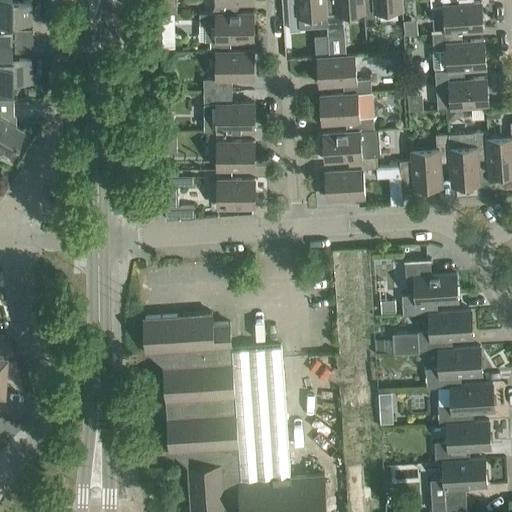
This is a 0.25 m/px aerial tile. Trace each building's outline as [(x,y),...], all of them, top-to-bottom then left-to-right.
[(0,0),(0,40),(10,40),(10,22),(30,21),(30,0),(10,1),(10,0),(0,0)] [(164,12),(164,0),(152,0),(152,12),(164,12)] [(164,0),(164,12),(177,12),(176,0),(164,0)] [(301,29),(300,15),(327,13),(325,0),(288,0),(290,30),(301,29)] [(365,11),(363,0),(325,0),(327,13),(328,30),(337,30),(342,24),(342,12),(365,11)] [(364,0),(366,25),(376,24),(375,10),(403,8),(402,0),(364,0)] [(459,0),(430,0),(431,7),(445,6),(446,31),(462,30),(484,28),(482,1),(459,2),(459,0)] [(254,11),(200,12),(200,23),(205,23),(205,40),(254,39),(254,11)] [(462,40),(462,30),(446,31),(433,32),(435,70),(464,68),(487,66),(485,38),(462,40)] [(328,33),(315,34),(316,56),(318,56),(330,55),(328,33)] [(11,59),(10,40),(0,40),(0,88),(11,88),(11,80),(31,80),(30,59),(11,59)] [(254,49),(216,50),(217,77),(204,78),(204,90),(233,90),(233,78),(255,77),(254,49)] [(330,55),(318,56),(320,84),(344,82),(344,92),(358,91),(358,92),(372,91),(371,78),(357,79),(355,53),(337,54),(330,55)] [(464,68),(435,70),(437,90),(443,95),(450,95),(451,108),(489,105),(487,76),(465,78),(464,68)] [(406,88),(394,89),(394,97),(406,96),(406,88)] [(233,90),(204,90),(205,130),(255,130),(255,102),(233,102),(233,90)] [(344,92),(320,94),(322,122),(346,120),(347,130),(374,129),(374,116),(375,115),(373,91),(372,91),(358,92),(358,91),(344,92)] [(13,114),(13,98),(0,98),(0,148),(9,154),(23,130),(11,123),(12,120),(12,114),(13,114)] [(511,134),(488,136),(490,174),(511,172),(511,120),(511,121),(511,134)] [(323,132),(325,160),(349,158),(350,168),(363,167),(364,167),(377,166),(376,153),(380,153),(378,128),(374,129),(347,130),(323,132)] [(451,160),(453,184),(481,182),(479,158),(489,158),(487,130),(449,133),(451,160)] [(413,164),(415,186),(443,184),(441,160),(451,160),(449,133),(435,134),(436,148),(412,149),(413,164)] [(255,168),(255,139),(217,140),(217,168),(255,168)] [(413,164),(377,167),(378,177),(401,175),(402,187),(415,186),(413,164)] [(326,169),(328,198),(366,195),(364,167),(363,167),(350,168),(326,169)] [(154,196),(166,196),(166,168),(154,169),(154,196)] [(166,168),(166,196),(178,196),(178,168),(166,168)] [(194,174),(185,174),(185,185),(194,184),(194,174)] [(256,177),(218,178),(218,206),(256,206),(256,177)] [(402,294),(404,314),(430,311),(429,301),(459,299),(457,272),(415,274),(416,293),(402,294)] [(395,298),(381,299),(382,311),(396,311),(395,298)] [(431,330),(417,330),(394,332),(395,351),(439,349),(439,348),(444,348),(444,337),(473,335),(472,308),(430,311),(431,330)] [(327,511),(327,503),(325,472),(291,475),(282,344),(232,348),(230,321),(213,323),(213,311),(144,316),(147,351),(164,349),(170,450),(187,449),(191,511),(327,511)] [(427,387),(454,384),(453,374),(482,372),(481,345),(439,349),(440,366),(426,367),(427,387)] [(495,408),(493,382),(454,384),(454,385),(451,385),(438,386),(439,404),(440,423),(490,420),(490,419),(466,420),(465,410),(495,408)] [(376,390),(376,421),(392,421),(392,390),(376,390)] [(491,446),(490,420),(440,423),(448,423),(449,440),(435,441),(436,460),(485,457),(462,458),(462,448),(491,446)] [(487,483),(485,457),(436,460),(436,461),(443,460),(444,478),(431,479),(433,511),(459,509),(457,485),(487,483)]
